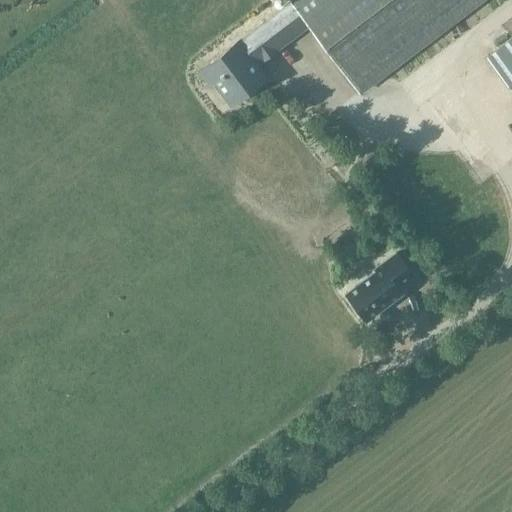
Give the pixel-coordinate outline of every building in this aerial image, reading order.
[(482,0),(290,0),(291,2),(199,71),(209,84),(213,82),(228,102),(243,91),(241,89),(248,84),(251,88),(265,78),(253,62),(259,57),(261,60),(274,50),(272,47),(305,21),(359,93),(482,0)] [(511,34),(487,54),(511,86),(511,34)] [(386,155),(395,164),(401,156),(392,148),(386,155)] [(332,245),(354,231),(347,219),(324,233),(332,245)] [(397,287),(413,275),(396,252),(375,269),(376,270),(345,294),(365,321),(402,293),(397,287)]
